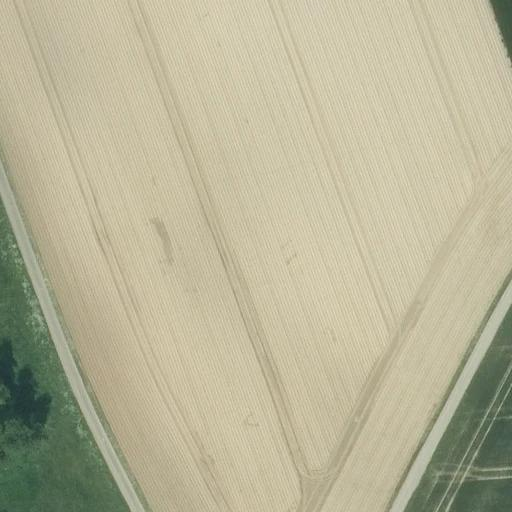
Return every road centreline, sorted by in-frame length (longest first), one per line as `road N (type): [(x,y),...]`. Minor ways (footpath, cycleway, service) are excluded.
road 1 (unclassified): [(0,172),(80,390),(140,511)]
road 2 (track): [(511,296),(402,511)]
